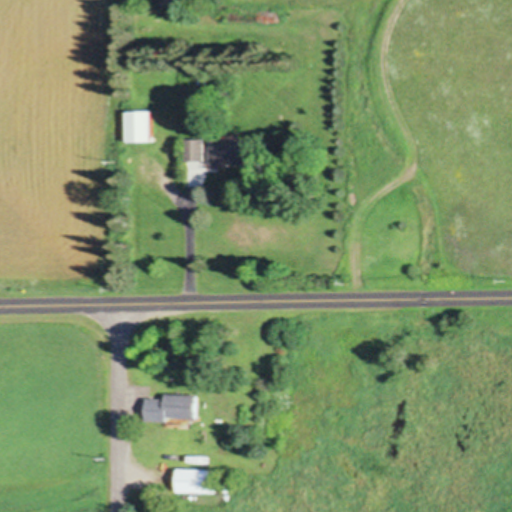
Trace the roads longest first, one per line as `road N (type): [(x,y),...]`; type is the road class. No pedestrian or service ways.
road 1 (residential): [(0,308),(511,300)]
road 2 (residential): [(118,511),(122,307)]
